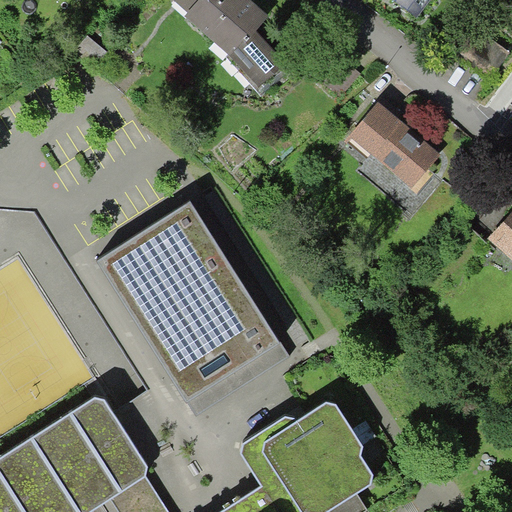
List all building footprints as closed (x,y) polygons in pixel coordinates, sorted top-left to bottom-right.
[(173,0),(187,12),(198,0),(173,0)] [(250,0),(198,0),(187,12),(185,16),(230,55),(258,87),(286,64),(256,31),(269,16),(250,0)] [(393,0),(417,17),(429,0),(393,0)] [(88,36),(76,49),(95,65),(107,52),(88,36)] [(441,154),(378,101),(345,140),(366,159),(371,153),(411,188),(441,154)] [(476,216),(493,231),(511,209),(511,196),(502,187),(476,216)] [(308,339),(216,191),(205,197),(297,346),(308,339)] [(190,201),(97,260),(196,417),(290,358),(190,201)] [(511,209),(493,231),(487,238),(511,259),(511,209)] [(90,511),(147,475),(148,466),(104,398),(94,396),(0,456),(0,511),(90,511)] [(241,454),(262,485),(280,511),(363,511),(369,509),(359,494),(374,484),(375,474),(363,457),(365,446),(337,400),(324,400),(299,416),(284,415),(243,443),(241,454)] [(280,511),(262,485),(216,511),(170,511),(147,475),(90,511),(280,511)]
